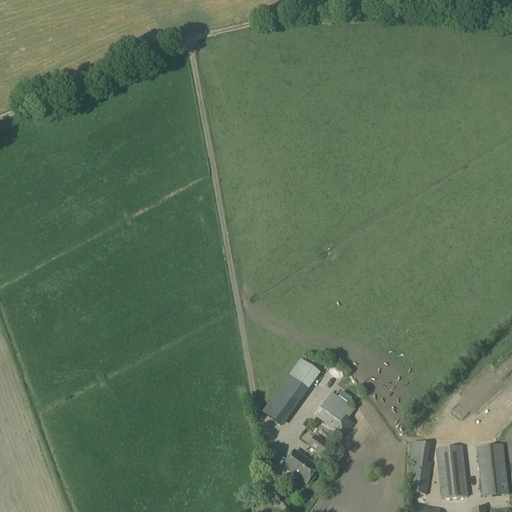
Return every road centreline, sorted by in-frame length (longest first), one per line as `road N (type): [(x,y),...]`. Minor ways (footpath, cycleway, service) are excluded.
road 1 (track): [(187,39),(333,13),(511,16)]
road 2 (track): [(0,118),(187,39)]
